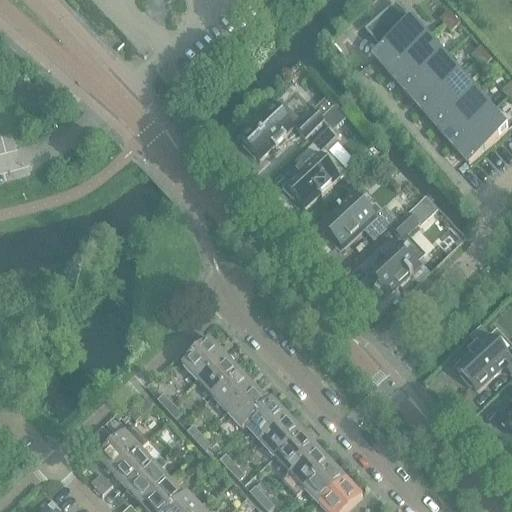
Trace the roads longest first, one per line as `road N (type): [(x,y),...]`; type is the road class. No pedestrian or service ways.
road 1 (tertiary): [(366,363),(84,69)]
road 2 (residential): [(224,304),(416,511)]
road 3 (residential): [(511,183),(494,199),(485,243),(366,363)]
road 4 (residential): [(53,464),(224,304)]
road 5 (tertiary): [(497,511),(366,363)]
